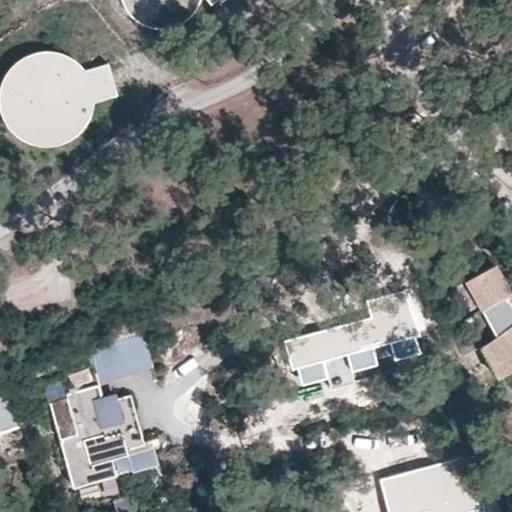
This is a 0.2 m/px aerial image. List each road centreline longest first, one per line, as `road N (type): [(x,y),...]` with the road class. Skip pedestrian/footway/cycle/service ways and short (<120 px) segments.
road 1 (residential): [(28,218),(62,202),(187,107),(269,68),(352,0)]
road 2 (residential): [(380,0),(403,80),(473,162),(511,187)]
